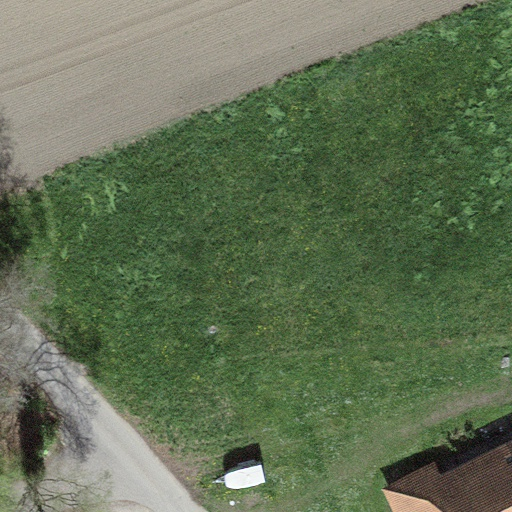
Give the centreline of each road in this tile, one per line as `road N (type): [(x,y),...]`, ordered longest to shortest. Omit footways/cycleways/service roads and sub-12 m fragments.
road 1 (residential): [(176,511),(0,264)]
road 2 (track): [(0,500),(141,463)]
